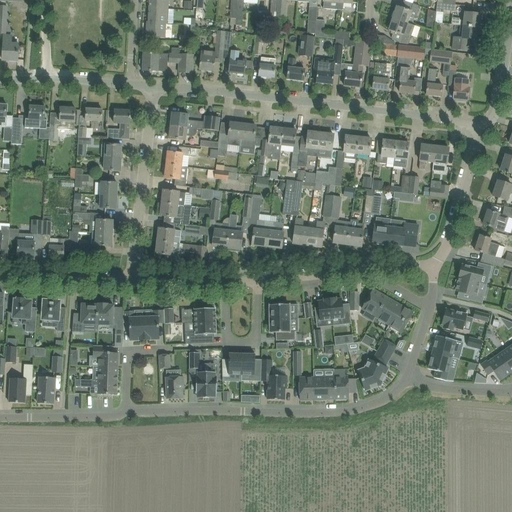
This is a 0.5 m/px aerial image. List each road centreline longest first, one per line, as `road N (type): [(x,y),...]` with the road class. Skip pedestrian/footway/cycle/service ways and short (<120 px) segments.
road 1 (residential): [(481,130),(422,113),(154,88)]
road 2 (residential): [(125,411),(340,412),(389,399),(408,378)]
road 3 (residential): [(130,280),(154,88)]
road 4 (residential): [(256,278),(259,346),(224,346),(221,281)]
road 5 (residential): [(434,264),(481,130)]
road 6 (residential): [(0,275),(130,280)]
road 7 (residential): [(0,416),(125,411)]
road 8 (residential): [(481,130),(496,113),(511,13)]
